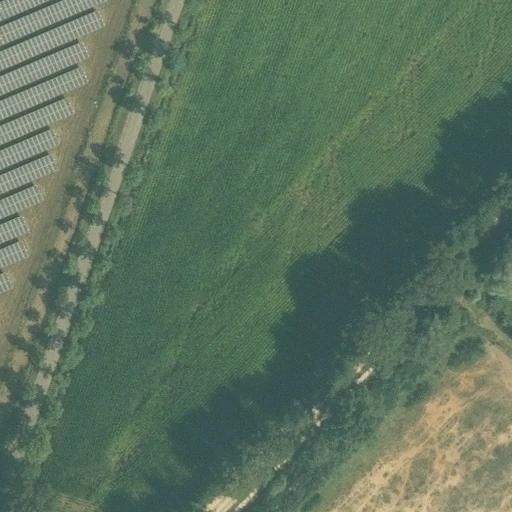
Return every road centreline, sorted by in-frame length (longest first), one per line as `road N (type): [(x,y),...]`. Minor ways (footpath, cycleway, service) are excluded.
road 1 (unclassified): [(0,503),(178,0)]
road 2 (track): [(212,511),(511,198)]
